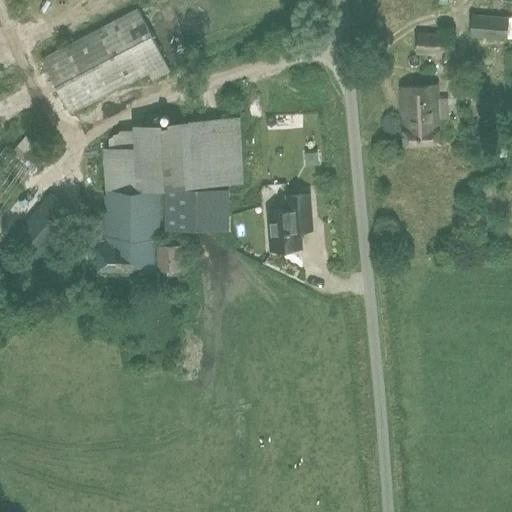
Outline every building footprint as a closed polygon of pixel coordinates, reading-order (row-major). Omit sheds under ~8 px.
[(152,79),(170,69),(137,7),(43,57),(71,111),(148,70),(152,79)] [(470,34),(506,37),(506,36),(511,36),(511,16),(509,17),(509,16),(472,13),(470,34)] [(184,33),(187,48),(230,38),(227,24),(184,33)] [(416,52),(438,53),(439,33),(417,32),(416,52)] [(402,116),(438,113),(436,84),(400,86),(402,116)] [(438,113),(402,116),(403,145),(439,143),(438,113)] [(97,242),(97,269),(111,269),(122,269),(122,273),(134,273),(134,269),(166,269),(166,274),(177,274),(177,270),(180,269),(180,245),(180,244),(164,244),(156,244),(156,200),(158,200),(158,184),(243,181),(241,117),(133,122),(133,128),(120,129),(108,137),(109,147),(103,147),(106,199),(105,242),(97,242)] [(383,118),(383,134),(395,133),(394,117),(383,118)] [(511,131),(511,119),(496,119),(495,131),(511,131)] [(31,167),(45,152),(21,131),(8,146),(31,167)] [(317,162),(317,151),(304,152),(305,163),(317,162)] [(164,228),(230,228),(230,188),(165,187),(164,228)] [(50,191),(15,233),(40,254),(60,231),(62,233),(72,221),(71,219),(76,213),(50,191)] [(286,195),(287,209),(268,211),(271,249),(301,247),(298,219),(311,218),(309,193),(286,195)] [(103,241),(103,213),(88,213),(88,241),(103,241)] [(38,292),(33,260),(14,263),(19,295),(38,292)]
